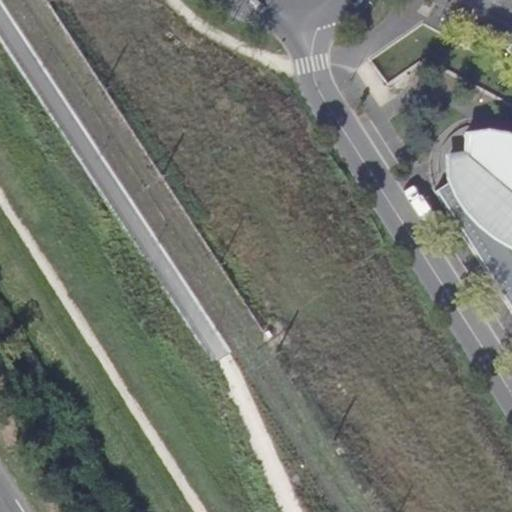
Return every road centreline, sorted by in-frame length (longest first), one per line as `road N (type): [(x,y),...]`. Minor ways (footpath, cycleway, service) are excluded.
road 1 (unclassified): [(511,392),(320,91),(304,13)]
road 2 (track): [(225,357),(293,511)]
